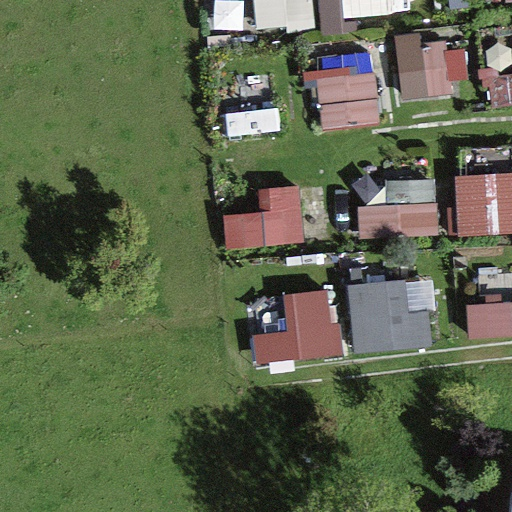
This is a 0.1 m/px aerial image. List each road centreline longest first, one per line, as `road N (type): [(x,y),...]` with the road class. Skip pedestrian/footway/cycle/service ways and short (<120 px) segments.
road 1 (track): [(247,159),(511,134)]
road 2 (track): [(277,379),(511,352)]
